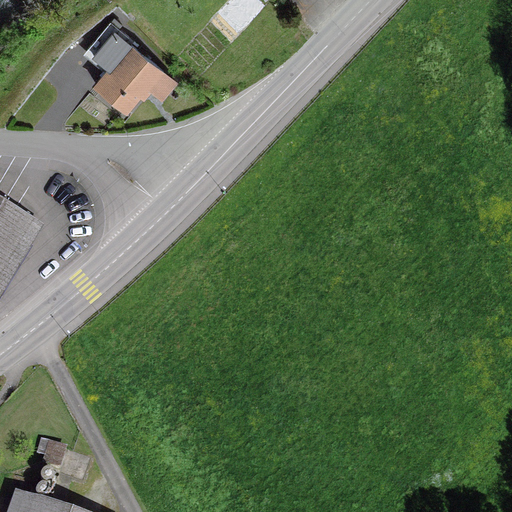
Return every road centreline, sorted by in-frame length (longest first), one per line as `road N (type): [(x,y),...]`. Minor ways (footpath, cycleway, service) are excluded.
road 1 (residential): [(368,0),(163,215)]
road 2 (residential): [(163,215),(0,349)]
road 3 (residential): [(0,142),(80,148),(112,160),(163,215)]
